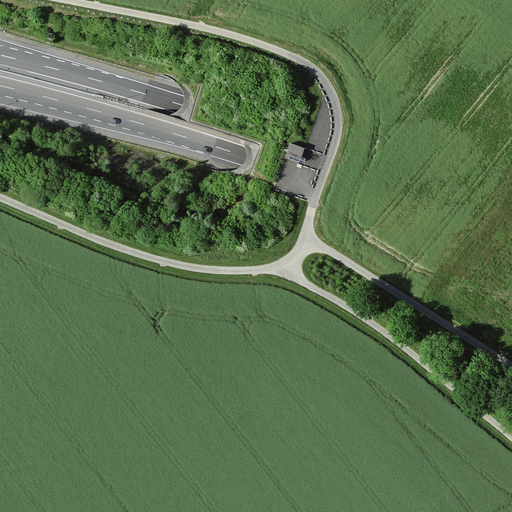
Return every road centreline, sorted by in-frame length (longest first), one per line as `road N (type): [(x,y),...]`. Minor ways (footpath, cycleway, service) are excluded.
road 1 (track): [(65,0),(183,22),(297,58),(334,100),(334,146),(296,249),(259,269),(204,269),(147,256),(0,197)]
road 2 (motorway): [(0,85),(292,170),(511,261)]
road 3 (motorway): [(511,225),(296,138),(0,55)]
road 4 (track): [(271,267),(373,324),(511,437)]
road 5 (track): [(302,236),(511,366)]
